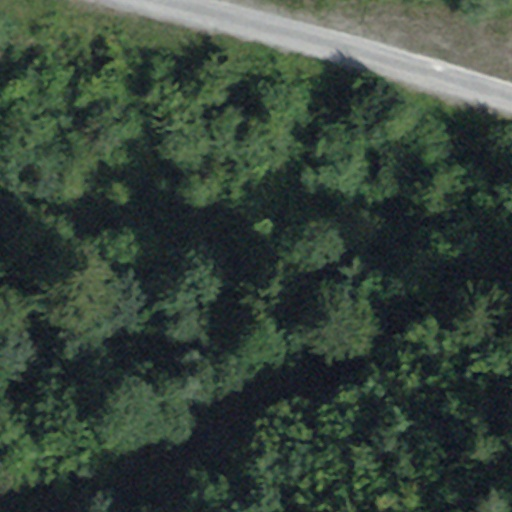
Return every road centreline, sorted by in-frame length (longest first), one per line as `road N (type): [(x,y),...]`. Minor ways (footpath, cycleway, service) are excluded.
road 1 (track): [(0,509),(126,472),(257,409),(511,264)]
road 2 (track): [(151,0),(511,98)]
